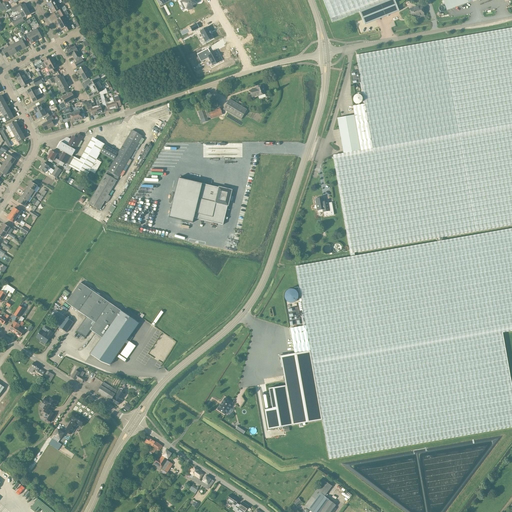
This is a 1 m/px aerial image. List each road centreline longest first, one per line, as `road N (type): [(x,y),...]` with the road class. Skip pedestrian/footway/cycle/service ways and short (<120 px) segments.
road 1 (tertiary): [(325,80),(262,283),(239,318),(149,399)]
road 2 (residential): [(36,139),(249,71)]
road 3 (unclassified): [(327,53),(511,18)]
road 4 (residential): [(131,421),(0,335)]
road 5 (unclassified): [(265,511),(136,424)]
